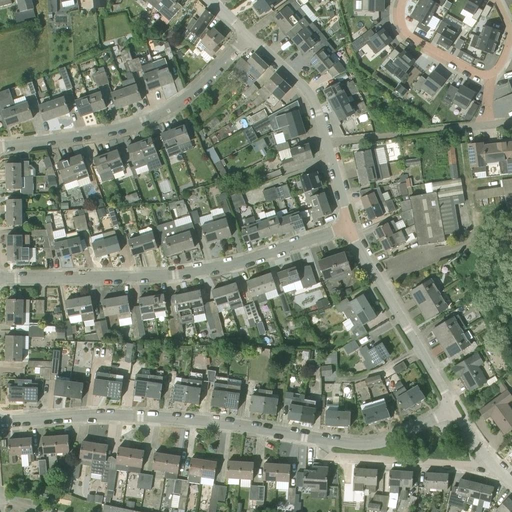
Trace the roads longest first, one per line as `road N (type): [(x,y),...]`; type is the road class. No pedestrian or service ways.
road 1 (residential): [(0,287),(171,281),(254,265),(347,225)]
road 2 (residential): [(0,420),(118,416),(324,439)]
road 3 (residential): [(0,146),(144,120),(187,98),(248,36)]
road 4 (residential): [(452,410),(347,225)]
road 5 (residential): [(492,466),(331,457),(324,439)]
road 6 (residential): [(325,141),(485,125)]
road 7 (residential): [(325,141),(307,90),(248,36)]
road 8 (residential): [(324,439),(392,437),(452,410)]
road 9 (residential): [(404,0),(400,17),(411,37),(489,74)]
